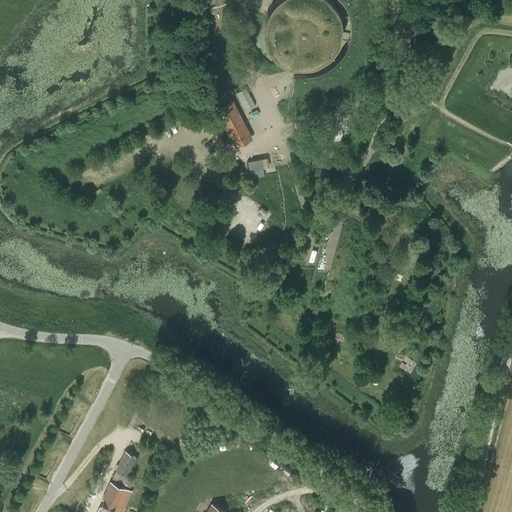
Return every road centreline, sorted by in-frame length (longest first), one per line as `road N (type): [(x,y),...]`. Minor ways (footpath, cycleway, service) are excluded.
road 1 (unclassified): [(125,348),(377,511)]
road 2 (unclassified): [(41,511),(125,348)]
road 3 (unclassified): [(470,511),(511,346)]
road 4 (unclassified): [(125,348),(0,328)]
